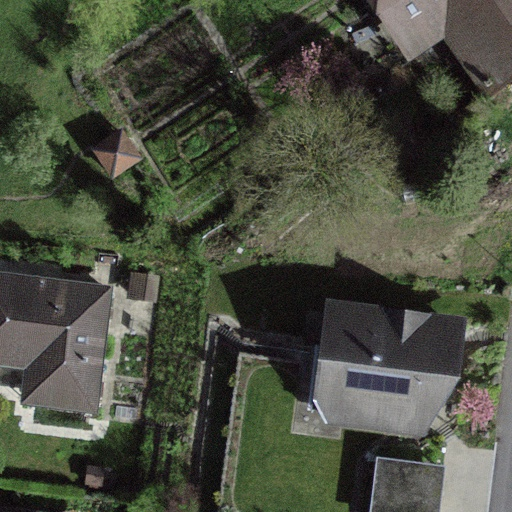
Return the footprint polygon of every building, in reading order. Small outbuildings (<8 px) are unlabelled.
[(511,0),(390,0),(425,56),(450,41),(482,91),(511,72),(511,0)] [(147,167),(126,141),(97,165),(119,191),(147,167)] [(111,299),(0,285),(0,375),(33,380),(28,417),(96,425),(111,299)] [(465,338),(345,323),(330,434),(431,447),(465,338)] [(449,511),(454,481),(388,471),(381,511),(449,511)]
